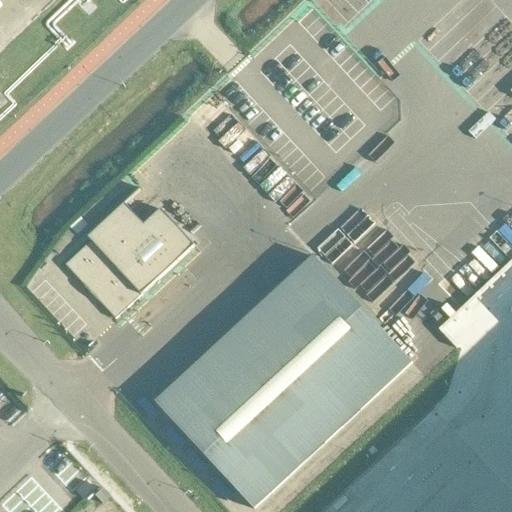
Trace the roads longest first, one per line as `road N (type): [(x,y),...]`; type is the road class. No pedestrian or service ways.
road 1 (unknown): [(0,487),(267,240),(321,212),(390,197),(511,188)]
road 2 (unclassified): [(179,511),(0,320)]
road 3 (unclassified): [(188,0),(0,176)]
